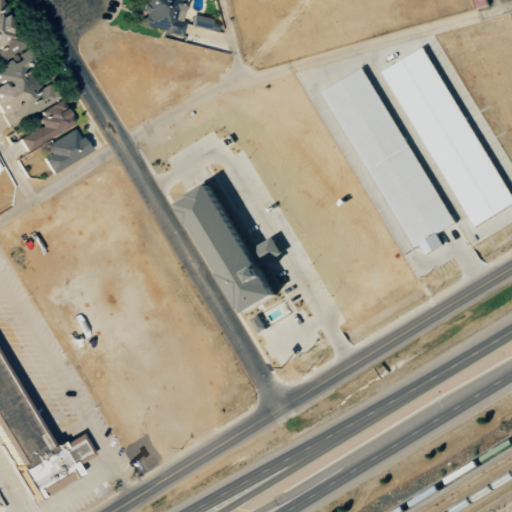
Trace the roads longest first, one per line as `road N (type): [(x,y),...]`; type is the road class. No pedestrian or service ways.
road 1 (residential): [(280,409),(36,0)]
road 2 (tertiary): [(110,511),(511,267)]
road 3 (primary): [(511,331),(190,511)]
road 4 (primary): [(286,511),(511,373)]
road 5 (trunk): [(258,511),(441,417)]
road 6 (trunk): [(370,415),(225,511)]
